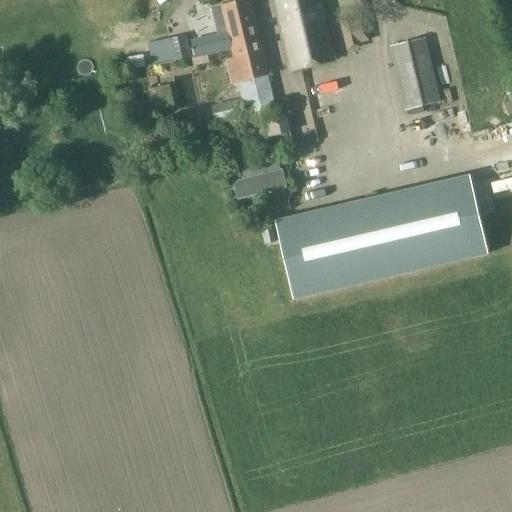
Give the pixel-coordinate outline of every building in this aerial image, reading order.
[(219,35),(192,41),(196,57),(232,48),(231,42),(246,38),(248,44),(260,41),(250,0),(236,0),(235,3),(213,8),(219,35)] [(277,0),(293,69),(333,60),(319,0),(277,0)] [(353,18),(342,20),(349,49),(360,47),(359,41),(368,39),(363,21),(354,23),(353,18)] [(169,39),(174,60),(191,56),(186,35),(169,39)] [(235,60),(229,61),(234,82),(240,81),(245,100),(268,94),(266,86),(268,86),(265,75),(268,74),(260,41),(248,44),(246,38),(231,42),(232,48),(235,60)] [(439,101),(424,39),(391,47),(405,109),(439,101)] [(157,113),(173,109),(168,85),(151,88),(157,113)] [(259,138),(290,130),(284,107),(253,115),(259,138)] [(247,178),(235,181),(239,198),(288,186),(283,169),(280,155),(243,164),(247,178)] [(239,169),(231,171),(233,180),(242,177),(239,169)] [(471,176),(276,221),(294,300),(489,254),(471,176)]
